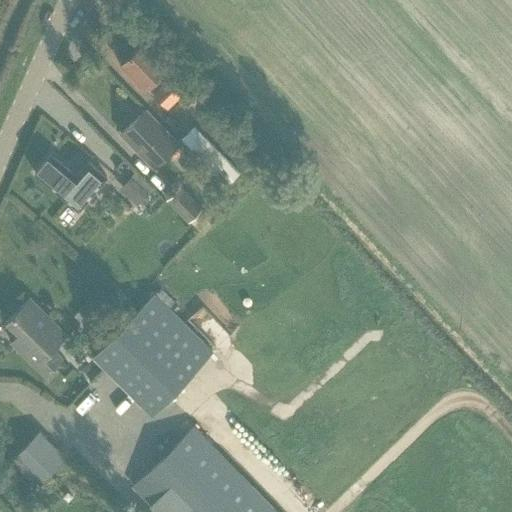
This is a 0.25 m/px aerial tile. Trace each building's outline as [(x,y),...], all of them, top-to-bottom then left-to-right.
[(188,84),(173,69),(144,39),(120,63),(144,88),(148,84),(168,104),(188,84)] [(178,143),(145,108),(121,132),(153,166),(178,143)] [(195,123),(181,136),(226,182),(240,169),(195,123)] [(75,173),(51,153),(35,172),(79,209),(108,175),(88,158),(75,173)] [(148,191),(129,175),(119,187),(138,203),(148,191)] [(180,184),(167,197),(189,220),(202,207),(180,184)] [(162,243),(150,248),(157,263),(169,258),(162,243)] [(214,350),(156,292),(93,355),(152,413),(214,350)] [(12,339),(11,340),(45,375),(63,356),(53,346),(66,333),(29,297),(7,319),(20,332),(12,340),(12,339)] [(134,483),(161,511),(279,511),(195,424),(134,483)] [(40,425),(11,456),(41,484),(70,454),(40,425)]
